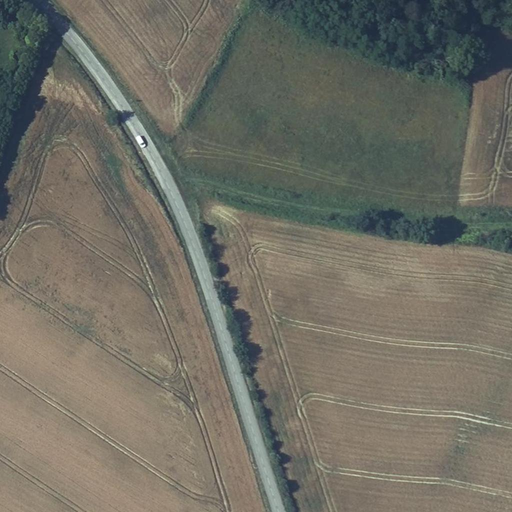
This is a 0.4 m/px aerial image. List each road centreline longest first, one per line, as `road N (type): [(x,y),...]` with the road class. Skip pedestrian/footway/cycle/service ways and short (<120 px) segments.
road 1 (tertiary): [(289,511),(233,327),(173,175),(85,48),(34,0)]
road 2 (track): [(173,175),(278,202),(452,226),(511,225)]
